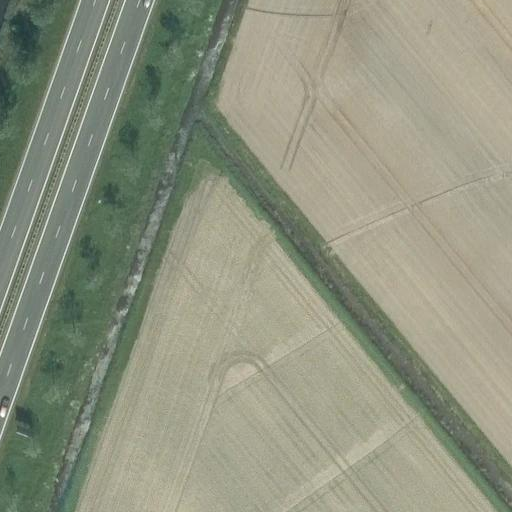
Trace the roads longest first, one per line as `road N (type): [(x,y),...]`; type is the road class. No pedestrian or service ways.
road 1 (trunk): [(0,400),(141,0)]
road 2 (trunk): [(95,0),(0,272)]
